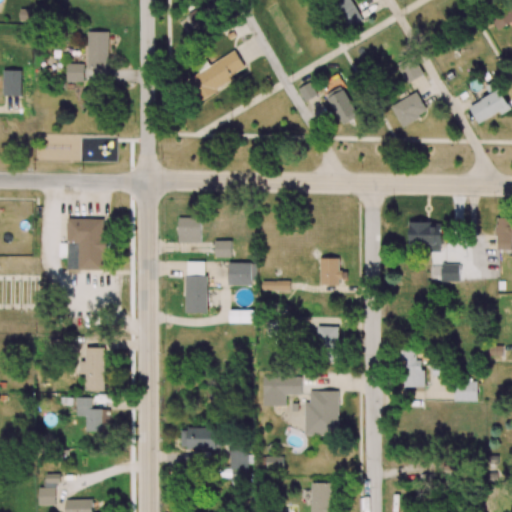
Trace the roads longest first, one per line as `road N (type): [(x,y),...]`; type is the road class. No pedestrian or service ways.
road 1 (tertiary): [(146,180),(511,185)]
road 2 (tertiary): [(146,180),(148,511)]
road 3 (residential): [(374,511),(373,184)]
road 4 (residential): [(485,185),(481,152),(390,0)]
road 5 (residential): [(146,0),(146,180)]
road 6 (residential): [(326,145),(238,0)]
road 7 (residential): [(0,179),(146,180)]
